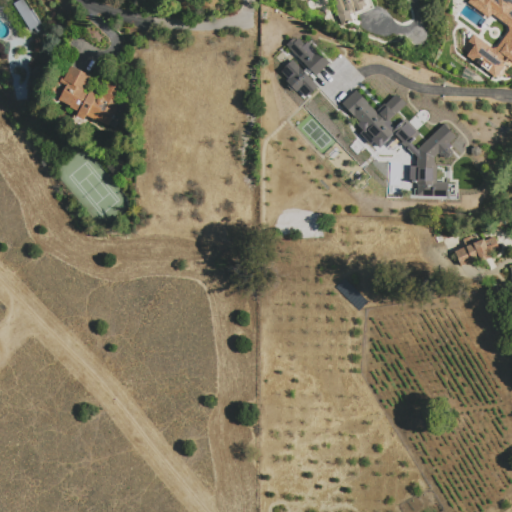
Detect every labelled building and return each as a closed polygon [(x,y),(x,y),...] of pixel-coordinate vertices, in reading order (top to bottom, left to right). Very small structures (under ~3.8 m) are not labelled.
[(30,31),(13,4),(20,0),(22,0),(29,11),(32,9),(41,24),(39,25),(42,30),(36,33),(34,29),(30,31)] [(369,0),(373,9),(356,16),(357,19),(356,20),(356,21),(360,23),(358,27),(352,23),(349,24),(347,23),(341,24),(335,0),(369,0)] [(468,0),(511,0),(511,60),(495,48),(508,32),(509,26),(491,14),(487,19),(467,2),(468,0)] [(326,65),(297,33),(285,44),(314,76),(326,65)] [(476,44),(505,65),(494,78),(466,56),(476,44)] [(317,86),(291,60),(278,73),(305,99),(317,86)] [(59,102),(67,87),(60,84),(62,80),(64,81),(71,68),(92,78),(84,94),(88,96),(92,90),(98,94),(95,100),(97,101),(98,100),(100,99),(102,99),(103,99),(112,82),(121,87),(120,90),(123,92),(118,100),(126,104),(121,114),(124,115),(115,131),(97,121),(96,122),(86,117),(84,122),(76,118),(79,113),(70,109),(71,108),(59,102)] [(363,129),(379,108),(400,125),(402,123),(431,145),(429,148),(441,163),(445,160),(459,178),(435,197),(421,179),(431,171),(421,158),(419,161),(398,145),(391,156),(382,150),(390,138),(383,132),(379,137),(374,134),(373,136),(363,129)] [(328,129),(335,137),(318,154),(297,132),(308,121),(322,136),(328,129)] [(339,165),(325,150),(333,143),(347,157),(339,165)] [(476,146),(481,149),(480,154),(477,157),(472,154),(476,146)] [(479,241),(484,239),(485,241),(494,237),(499,250),(490,254),(491,257),(480,262),(479,259),(460,267),(454,252),(466,247),(463,240),(472,236),(473,237),(477,236),(479,241)]
